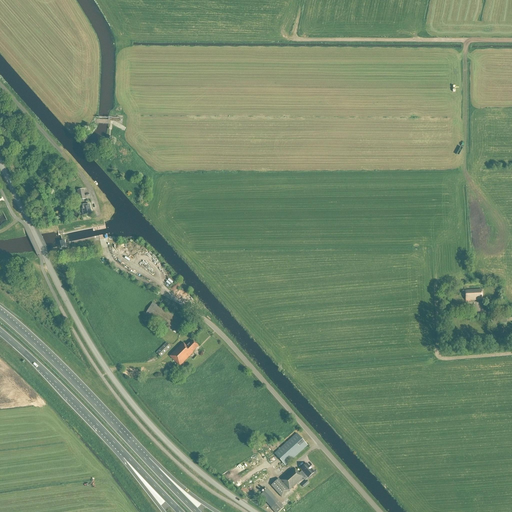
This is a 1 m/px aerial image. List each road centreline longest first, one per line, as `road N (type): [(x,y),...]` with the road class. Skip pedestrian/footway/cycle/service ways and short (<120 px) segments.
road 1 (tertiary): [(46,260),(120,390),(182,458),(252,511)]
road 2 (unclassified): [(379,511),(215,328),(170,295)]
road 3 (trunk): [(137,450),(0,313)]
road 4 (trunk): [(0,331),(121,450)]
road 5 (track): [(435,286),(439,358),(511,354)]
